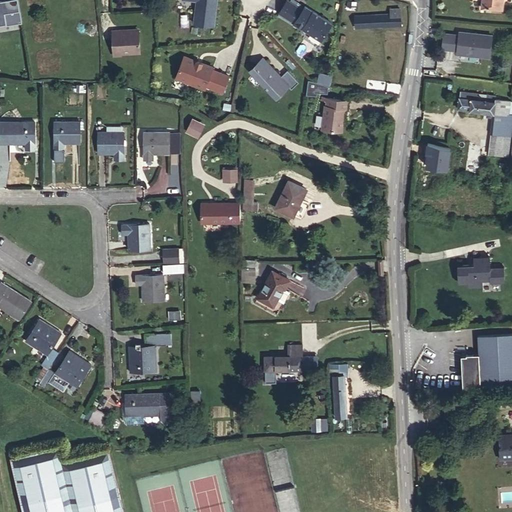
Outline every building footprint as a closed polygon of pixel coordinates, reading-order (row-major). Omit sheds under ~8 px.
[(192,0),(196,0),(193,23),(215,25),(218,0),(192,0)] [(289,0),(287,0),(280,13),(295,23),(294,24),(303,29),(305,26),(313,31),(311,34),(321,40),(332,23),(306,6),(304,9),(289,0)] [(482,0),(482,7),(501,9),(502,0),(482,0)] [(390,9),(391,14),(355,15),(356,27),(401,25),(400,8),(390,9)] [(114,53),(140,52),(139,31),(121,32),(121,30),(113,31),(114,53)] [(492,59),(494,34),(444,32),(443,51),(457,52),(457,57),(492,59)] [(213,66),(184,56),(177,78),(206,88),(206,85),(224,91),(229,75),(212,69),(213,66)] [(250,71),(252,73),(265,60),(262,58),(250,71)] [(265,60),(252,73),(276,98),(289,86),(291,89),(299,82),(287,70),(281,77),(265,60)] [(495,95),(460,91),(458,108),(487,112),(493,113),(508,115),(510,100),(495,98),(495,95)] [(345,108),(346,109),(347,100),(327,98),(326,105),(325,105),(322,129),(342,131),(345,108)] [(511,135),(511,127),(511,115),(508,115),(493,113),(493,117),(491,133),(510,135),(511,135)] [(203,122),(193,118),(188,131),(199,135),(203,122)] [(35,121),(0,121),(0,136),(0,143),(26,143),(26,149),(36,149),(35,121)] [(81,121),(54,121),(55,149),(64,149),(64,143),(80,143),(81,121)] [(124,159),(124,153),(124,131),(98,131),(98,153),(115,153),(115,159),(124,159)] [(170,131),(144,131),(144,159),(153,159),(153,153),(170,153),(170,151),(170,133),(170,131)] [(179,133),(170,133),(170,151),(179,152),(179,133)] [(507,156),(510,135),(491,133),(488,154),(507,156)] [(236,169),(222,169),(222,179),(236,179),(236,169)] [(293,216),(306,189),(288,180),(275,207),(293,216)] [(257,202),(252,201),(253,187),(244,186),(244,209),(257,210),(257,202)] [(240,222),(240,202),(201,203),(201,223),(240,222)] [(150,249),(150,223),(122,224),(122,233),(128,233),(129,249),(150,249)] [(491,279),(491,281),(505,280),(504,266),(490,267),(490,256),(474,257),(474,264),(458,265),(458,282),(468,282),(468,287),(483,286),(482,280),(491,279)] [(255,267),(255,259),(242,259),(242,267),(255,267)] [(183,271),(183,263),(163,264),(163,272),(183,271)] [(242,267),(242,281),(255,281),(255,267),(242,267)] [(285,288),(290,280),(273,270),(258,297),(273,306),(277,298),(284,287),(285,288)] [(164,299),(163,274),(136,275),(136,284),(142,284),(143,300),(164,299)] [(0,306),(20,319),(31,301),(1,281),(0,282),(0,306)] [(285,288),(284,287),(277,298),(284,302),(290,291),(285,288)] [(180,311),(170,313),(171,320),(181,319),(180,311)] [(48,354),(52,348),(62,332),(40,318),(25,340),(48,354)] [(130,371),(156,371),(155,345),(166,345),(166,332),(145,333),(145,345),(129,345),(130,371)] [(481,390),(511,388),(511,332),(478,335),(479,353),(466,354),(466,355),(461,355),(463,387),(481,386),(481,390)] [(265,356),(266,369),(302,369),(302,345),(289,345),(289,356),(265,356)] [(36,378),(40,381),(49,368),(59,352),(52,348),(48,354),(42,363),(44,365),(36,378)] [(69,350),(55,372),(77,386),(92,364),(69,350)] [(348,363),(330,363),(331,374),(331,397),(334,397),(335,416),(347,415),(345,376),(348,375),(348,363)] [(40,381),(39,382),(46,387),(55,372),(49,368),(40,381)] [(160,393),(126,394),(126,403),(127,415),(136,415),(160,414),(160,393)] [(127,415),(126,403),(114,403),(114,419),(119,423),(136,423),(136,415),(127,415)] [(102,428),(109,414),(95,407),(88,421),(102,428)] [(313,418),(312,431),(328,432),(328,419),(313,418)] [(511,436),(499,437),(500,453),(511,452),(511,436)] [(10,458),(23,511),(122,511),(107,449),(61,461),(58,446),(10,458)]
